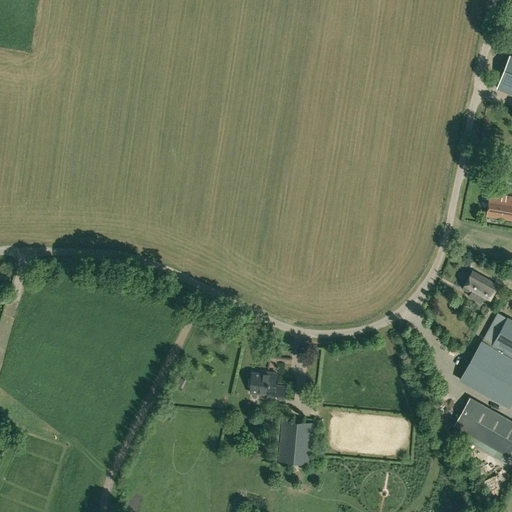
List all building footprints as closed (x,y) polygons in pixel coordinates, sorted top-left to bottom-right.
[(511,92),(511,57),(509,57),(497,87),(511,92)] [(511,220),(511,196),(490,193),(486,216),(511,220)] [(499,284),(473,269),(462,288),(470,293),(468,295),(481,302),(482,300),(488,303),(499,284)] [(511,318),(507,316),(492,344),(511,354),(511,318)] [(511,398),(511,356),(482,340),(482,341),(461,379),(508,406),(511,398)] [(284,399),(286,386),(276,385),(277,374),(269,373),(269,372),(261,371),(261,373),(252,372),(251,391),(268,393),(267,397),(284,399)] [(511,452),(511,417),(497,410),(472,396),(457,424),(511,452)] [(310,462),(313,422),(282,419),(279,459),(310,462)]
